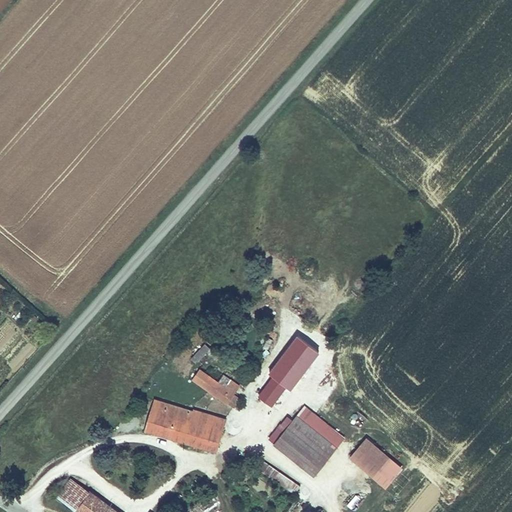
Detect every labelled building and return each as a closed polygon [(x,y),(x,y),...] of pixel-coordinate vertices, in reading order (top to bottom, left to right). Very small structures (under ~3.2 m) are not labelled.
[(272,377),(286,388),(293,387),(319,352),(297,336),(270,372),(272,377)] [(208,349),(204,345),(191,360),(194,362),(197,359),(199,360),(208,349)] [(234,394),(240,385),(224,374),(219,382),(200,370),(192,381),(204,389),(207,384),(215,389),(212,394),(231,407),(238,396),(234,394)] [(272,406),(286,388),(272,377),(258,396),(272,406)] [(212,394),(215,389),(207,384),(204,389),(212,394)] [(215,451),(225,418),(194,409),(194,411),(155,400),(145,430),(215,451)] [(305,407),(297,416),(337,448),(345,439),(305,407)] [(268,439),(274,444),(293,420),(287,415),(268,439)] [(314,476),(337,448),(297,416),(293,420),(274,444),(314,476)] [(386,489),(403,469),(367,438),(349,458),(386,489)] [(293,497),(300,487),(270,466),(263,476),(293,497)] [(118,511),(72,477),(56,498),(74,511),(118,511)] [(343,502),(351,510),(360,499),(352,492),(343,502)]
